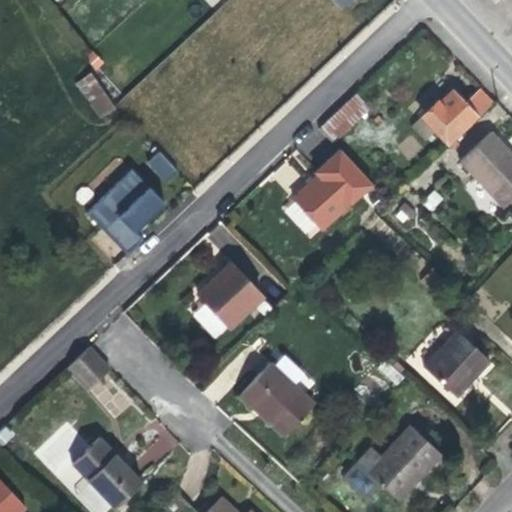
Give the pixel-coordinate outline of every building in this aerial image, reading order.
[(87,78),(73,88),(95,120),(110,110),(87,78)] [(437,100),(410,126),(424,139),(434,130),(448,144),(492,103),(477,91),(464,101),(452,90),(439,102),(437,100)] [(353,92),(317,127),(332,142),(369,107),(353,92)] [(511,155),(490,132),(459,161),(502,206),(511,197),(511,155)] [(317,174),(293,198),(322,228),(371,182),(338,148),(314,171),(317,174)] [(160,151),(146,162),(164,183),(178,171),(160,151)] [(103,205),(88,219),(121,255),(136,241),(128,233),(160,203),(143,186),(112,215),(103,205)] [(230,263),(197,295),(228,328),(262,296),(230,263)] [(457,331),(423,367),(455,397),(488,360),(457,331)] [(108,368),(87,346),(65,367),(86,389),(108,368)] [(389,360),(379,367),(392,385),(402,378),(389,360)] [(269,363),(240,394),(283,435),(312,404),(269,363)] [(408,425),(365,472),(396,500),(440,455),(408,425)] [(70,463),(86,479),(113,507),(140,481),(113,453),(97,437),(70,463)] [(156,464),(165,448),(152,441),(143,457),(156,464)] [(0,481),(0,511),(17,511),(24,506),(0,481)] [(235,511),(220,498),(206,511),(249,511),(248,511),(247,511),(235,511)]
